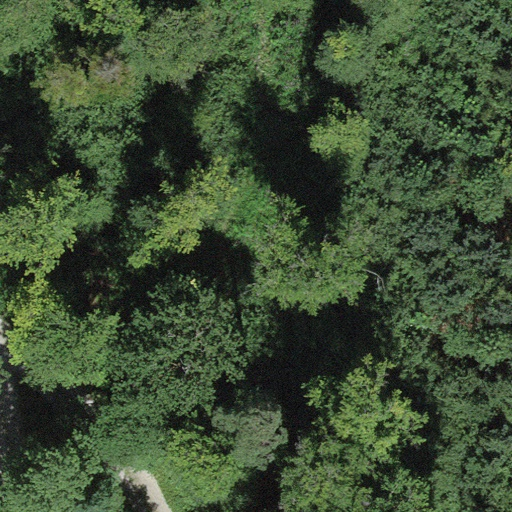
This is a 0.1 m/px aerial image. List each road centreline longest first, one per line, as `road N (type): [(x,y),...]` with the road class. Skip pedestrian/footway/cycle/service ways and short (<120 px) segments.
road 1 (track): [(157,511),(83,408),(0,333)]
road 2 (track): [(0,375),(23,511)]
